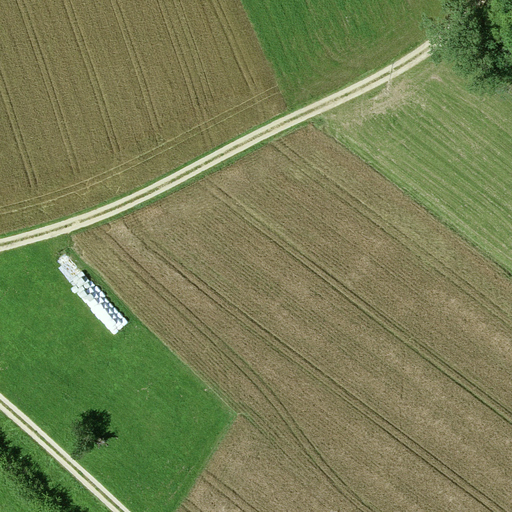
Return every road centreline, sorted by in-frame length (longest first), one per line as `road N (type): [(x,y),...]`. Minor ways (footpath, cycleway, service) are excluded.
road 1 (track): [(0,251),(147,198),(392,75),(500,0)]
road 2 (track): [(0,405),(122,511)]
